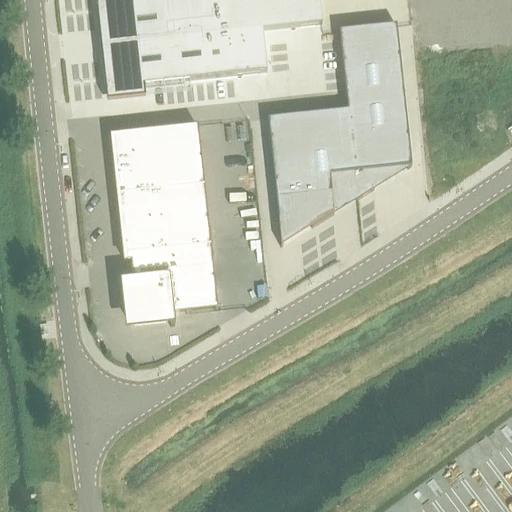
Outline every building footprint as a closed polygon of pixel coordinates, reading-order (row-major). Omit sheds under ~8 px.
[(100,0),(101,6),(109,85),(111,103),(145,99),(145,97),(144,88),(189,83),(267,75),(262,33),(322,26),(319,0),(138,0),(134,1),(134,0),(100,0)] [(511,0),(463,0),(453,1),(460,133),(511,97),(511,0)] [(396,27),(339,33),(347,112),(356,194),(355,194),(356,203),(374,192),(372,173),(407,169),(407,171),(411,169),(410,157),(409,153),(396,27)] [(347,112),(267,121),(281,249),(283,248),(282,239),(311,221),(311,230),(334,216),(332,197),(355,194),(356,194),(347,112)] [(197,127),(109,136),(110,143),(112,142),(125,264),(130,263),(132,281),(119,283),(119,287),(126,286),(130,326),(170,322),(170,328),(174,328),(173,313),(215,309),(215,311),(217,311),(197,127)]
